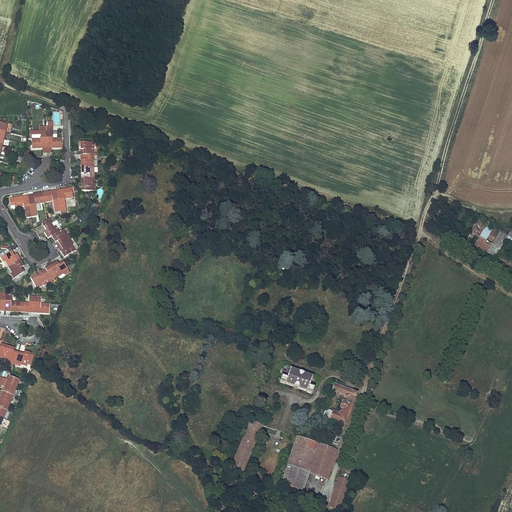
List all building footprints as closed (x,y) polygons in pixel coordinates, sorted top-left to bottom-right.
[(52,131),(46,132),(47,148),(50,148),(50,146),(52,146),(52,148),(61,148),(61,138),(52,138),(52,131)] [(47,148),(46,132),(40,132),(41,139),(31,139),(32,149),(41,149),(41,147),(43,147),(43,149),(47,148)] [(83,151),(83,155),(91,154),(91,149),(93,149),(93,142),(80,142),(80,148),(80,150),(85,149),(85,151),(83,151)] [(91,154),(83,155),(83,158),(85,158),(85,160),(80,160),(81,167),(94,166),(93,159),(91,160),(91,154)] [(94,166),(81,167),(81,174),(86,174),(86,175),(84,175),(84,179),(92,179),(91,174),(94,173),(94,166)] [(81,184),(81,191),(94,191),(94,184),(92,184),(92,179),(84,179),(84,184),(81,184)] [(57,190),(60,212),(66,210),(64,199),(73,198),(71,188),(65,189),(62,189),(62,191),(61,192),(60,190),(57,190)] [(42,193),(44,203),(52,201),(54,213),(60,212),(57,190),(53,191),(53,193),(51,193),(51,191),(48,192),(42,193)] [(27,196),(31,217),(37,216),(35,204),(44,203),(42,193),(35,194),(33,195),(33,197),(31,197),(31,195),(27,196)] [(25,218),(31,217),(27,196),(24,196),(24,198),(23,198),(22,197),(19,197),(9,199),(10,207),(14,206),(15,208),(23,206),(25,218)] [(486,225),(479,220),(467,241),(474,246),(486,225)] [(57,221),(51,224),(53,227),(55,226),(57,229),(60,227),(57,221)] [(47,239),(51,236),(59,232),(57,229),(55,226),(53,227),(51,224),(51,222),(44,227),(46,230),(47,229),(48,230),(47,231),(44,233),(47,239)] [(507,237),(486,225),(474,246),(495,257),(507,237)] [(511,227),(507,237),(495,257),(511,266),(511,227)] [(455,235),(438,228),(438,230),(454,237),(455,235)] [(51,236),(55,243),(59,240),(59,242),(58,242),(60,246),(67,242),(64,237),(66,236),(63,230),(59,232),(51,236)] [(72,238),(71,239),(73,244),(72,245),(75,250),(79,248),(75,243),(72,238)] [(60,251),(64,258),(76,251),(75,250),(72,245),(73,244),(71,239),(67,242),(60,246),(63,250),(60,251)] [(223,250),(202,243),(201,247),(222,253),(223,250)] [(5,262),(8,267),(20,260),(16,254),(14,256),(13,256),(12,255),(13,254),(11,251),(1,257),(4,262),(5,262)] [(20,260),(8,267),(12,273),(10,274),(13,278),(24,272),(22,269),(20,270),(20,268),(21,268),(23,266),(20,260)] [(57,262),(51,265),(58,276),(63,273),(65,275),(69,272),(63,262),(60,264),(60,265),(59,265),(58,264),(57,262)] [(42,274),(46,281),(50,278),(52,280),(58,276),(51,265),(45,269),(47,273),(46,273),(45,272),(42,274)] [(42,283),(46,281),(42,274),(39,276),(40,277),(38,278),(36,274),(30,278),(32,282),(35,287),(37,289),(43,285),(42,283)] [(6,295),(5,311),(9,312),(9,310),(10,310),(10,312),(13,312),(19,312),(20,302),(11,302),(12,295),(6,295)] [(20,302),(19,312),(25,312),(29,313),(29,311),(30,311),(30,313),(34,313),(35,296),(29,296),(29,303),(20,302)] [(41,297),(35,296),(34,313),(38,313),(38,311),(40,311),(40,313),(42,313),(49,314),(49,304),(41,303),(41,297)] [(235,331),(220,326),(218,330),(234,335),(235,331)] [(233,340),(235,336),(234,335),(218,330),(217,329),(215,334),(233,340)] [(14,348),(7,346),(4,359),(3,359),(10,361),(9,363),(15,364),(18,353),(15,351),(14,352),(13,352),(13,351),(14,348)] [(18,353),(15,364),(20,366),(20,364),(27,366),(28,364),(31,354),(31,353),(24,351),(23,354),(23,355),(21,355),(22,354),(18,353)] [(312,377),(289,368),(289,367),(286,366),(286,367),(284,367),(283,370),(281,369),(279,373),(281,374),(280,377),(281,377),(279,383),(285,385),(285,384),(306,392),(311,394),(314,387),(309,385),(312,377)] [(0,376),(0,381),(16,388),(19,380),(9,376),(8,380),(6,379),(0,376)] [(16,388),(0,381),(0,385),(3,387),(4,388),(3,391),(13,396),(16,388)] [(345,424),(357,393),(334,384),(332,391),(345,396),(346,398),(345,402),(343,401),(340,408),(342,409),(341,412),(338,413),(325,408),(324,410),(323,409),(322,411),(324,412),(322,416),(321,419),(330,422),(331,419),(340,422),(345,424)] [(0,399),(10,403),(13,396),(3,391),(1,395),(0,394),(0,399)] [(10,403),(0,399),(0,408),(7,411),(10,403)] [(231,467),(241,471),(261,425),(251,420),(231,467)] [(345,424),(340,422),(336,431),(342,433),(345,424)] [(342,433),(336,431),(334,438),(334,439),(333,443),(338,445),(342,433)] [(318,444),(296,436),(280,484),(296,490),(302,492),(308,472),(318,444)] [(336,450),(318,444),(308,472),(326,478),(336,450)] [(349,481),(339,478),(329,507),(339,511),(349,481)]
